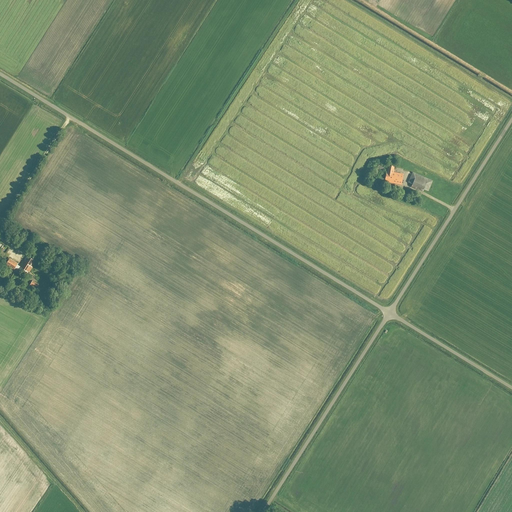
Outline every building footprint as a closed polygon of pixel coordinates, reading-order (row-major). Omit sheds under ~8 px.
[(383,171),(385,165),(378,163),(376,169),(383,171)] [(385,182),(396,184),(401,185),(403,174),(398,173),(393,172),(394,166),(389,165),(387,171),(385,182)] [(428,191),(432,181),(412,173),(408,182),(428,191)] [(412,200),(415,194),(409,191),(406,197),(412,200)] [(21,268),(19,271),(25,275),(27,272),(29,273),(32,267),(31,267),(35,261),(26,256),(19,267),(21,268)] [(14,271),(18,264),(9,259),(5,266),(14,271)] [(36,289),(38,285),(32,281),(30,286),(36,289)]
